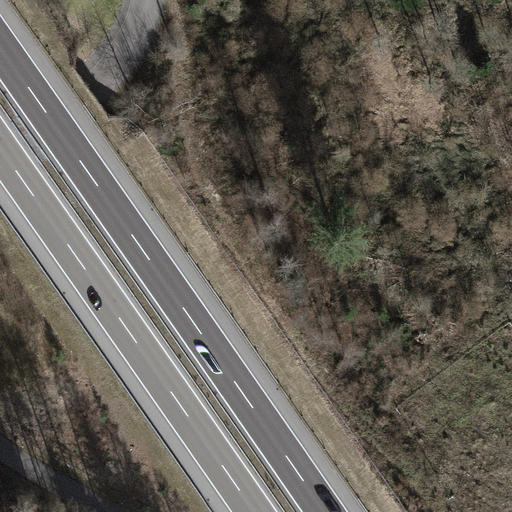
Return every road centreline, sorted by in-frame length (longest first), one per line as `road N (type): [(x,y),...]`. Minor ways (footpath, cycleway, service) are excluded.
road 1 (motorway): [(326,511),(0,46)]
road 2 (motorway): [(0,150),(252,511)]
road 3 (unclassified): [(0,449),(109,511)]
